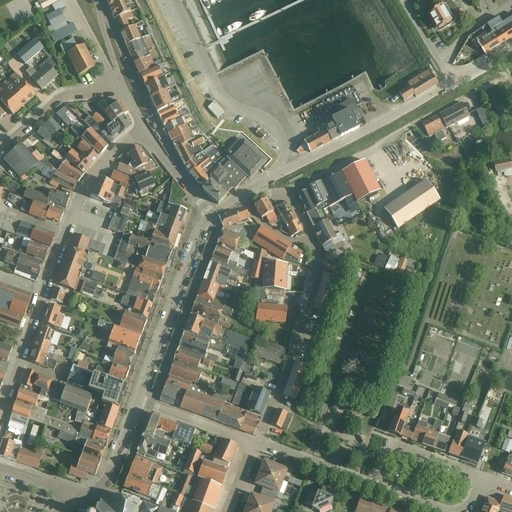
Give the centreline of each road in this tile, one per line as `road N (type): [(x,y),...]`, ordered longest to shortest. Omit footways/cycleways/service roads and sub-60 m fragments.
road 1 (residential): [(0,416),(84,184),(119,145),(145,130)]
road 2 (residential): [(255,444),(319,259),(286,190)]
road 3 (residential): [(286,190),(504,79)]
road 4 (tertiary): [(244,192),(452,81)]
road 5 (tertiary): [(135,401),(210,216)]
road 6 (unclassified): [(179,176),(100,6)]
road 7 (residential): [(0,151),(63,98),(121,86)]
road 8 (residential): [(371,485),(392,446),(481,478)]
road 9 (residential): [(255,444),(135,401)]
road 10 (tertiary): [(67,494),(103,485),(135,401)]
road 11 (residential): [(371,485),(255,444)]
